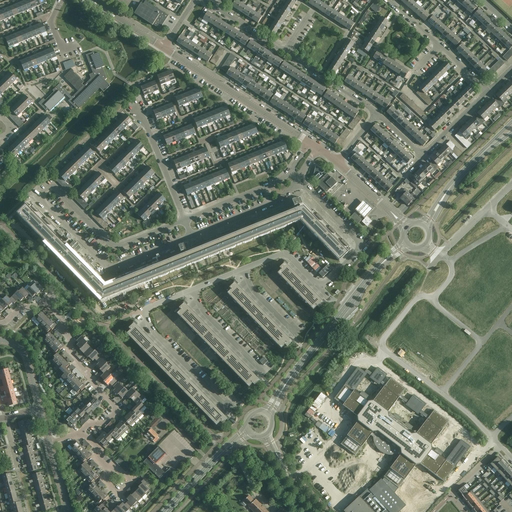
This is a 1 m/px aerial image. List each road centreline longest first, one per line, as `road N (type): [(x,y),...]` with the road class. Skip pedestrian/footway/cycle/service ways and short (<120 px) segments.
road 1 (residential): [(239,270),(280,252),(319,287),(357,250),(356,238),(297,180)]
road 2 (residential): [(81,432),(115,408),(67,349),(71,341),(57,326),(63,320),(42,302),(0,323)]
road 3 (secondary): [(266,413),(370,276),(405,244)]
road 4 (residential): [(40,195),(110,266),(191,235)]
road 5 (residential): [(226,406),(144,315),(189,290)]
road 6 (tertiary): [(308,142),(163,47)]
road 7 (residential): [(184,219),(108,242),(51,186)]
road 8 (residential): [(441,392),(381,345),(418,296),(432,301)]
road 9 (residential): [(184,219),(131,100)]
road 10 (residential): [(191,235),(271,203),(297,180)]
